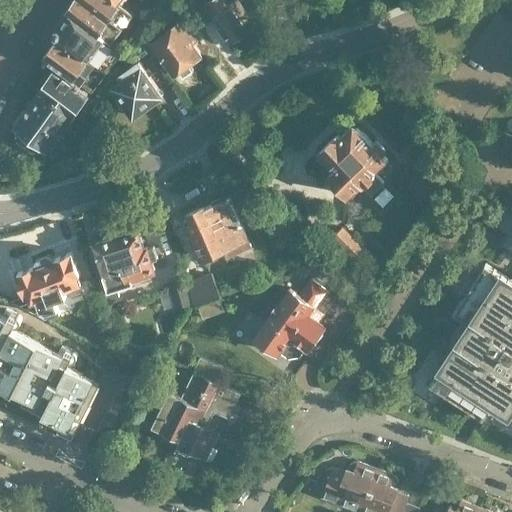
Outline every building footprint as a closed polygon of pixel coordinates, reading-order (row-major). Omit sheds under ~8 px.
[(87,0),(73,0),(68,9),(123,51),(124,50),(112,42),(123,27),(87,0)] [(121,3),(117,0),(87,0),(123,27),(134,13),(121,3)] [(208,0),(224,22),(218,26),(226,38),(232,34),(234,37),(257,22),(241,0),(208,0)] [(68,9),(53,33),(58,37),(59,36),(84,55),(84,54),(89,58),(105,67),(108,69),(122,50),(68,9)] [(149,28),(141,39),(145,44),(151,40),(174,74),(179,71),(184,77),(195,69),(190,62),(203,53),(194,41),(198,38),(184,17),(180,20),(155,37),(149,28)] [(58,37),(45,54),(93,91),(108,69),(105,67),(89,58),(84,54),(84,55),(59,36),(58,37)] [(107,93),(107,97),(108,100),(110,102),(113,104),(116,104),(118,103),(123,101),(134,116),(165,94),(143,63),(153,56),(145,44),(141,39),(118,73),(121,78),(111,85),(112,87),(109,89),(107,93)] [(42,87),(75,112),(90,91),(56,67),(42,87)] [(75,112),(42,87),(41,88),(27,108),(23,108),(16,118),(17,123),(16,123),(20,127),(18,130),(19,139),(33,150),(42,149),(45,146),(48,148),(51,144),(54,146),(61,136),(58,134),(74,112),(75,112)] [(329,173),(350,196),(362,184),(364,186),(367,183),(368,184),(375,177),(374,176),(377,173),(376,171),(389,157),(385,152),(387,150),(377,140),(374,142),(355,123),(341,136),(339,132),(319,151),(335,168),(329,173)] [(191,232),(202,258),(223,249),(227,258),(253,246),(249,237),(251,236),(244,221),(242,222),(241,220),(231,196),(230,196),(229,194),(206,204),(205,202),(188,210),(189,211),(183,213),(187,221),(183,222),(188,234),(191,232)] [(139,227),(95,241),(109,288),(106,289),(107,292),(108,295),(109,296),(112,297),(114,297),(119,296),(115,286),(134,280),(134,278),(159,270),(155,259),(158,258),(154,245),(149,246),(148,244),(145,244),(139,227)] [(346,258),(357,269),(371,254),(344,227),(333,238),(350,254),(346,258)] [(27,295),(29,295),(32,302),(37,300),(40,311),(45,313),(47,312),(49,318),(60,314),(56,299),(68,294),(66,289),(84,283),(81,274),(82,274),(72,252),(54,259),(53,256),(48,254),(38,258),(36,263),(37,266),(18,273),(27,295)] [(470,322),(430,383),(483,418),(487,411),(492,404),(511,417),(511,280),(485,264),(466,293),(454,312),(470,322)] [(220,295),(212,272),(188,280),(196,303),(220,295)] [(311,277),(301,292),(290,284),(254,334),(279,352),(280,351),(288,357),(288,358),(301,356),(301,355),(308,347),(326,324),(321,320),(326,312),(318,306),(329,290),(311,277)] [(191,302),(184,279),(168,283),(171,291),(160,294),(165,309),(176,305),(176,306),(191,302)] [(0,383),(46,406),(42,413),(69,426),(94,377),(68,364),(70,360),(72,360),(74,360),(76,359),(77,357),(78,356),(78,354),(77,352),(76,351),(62,344),(58,351),(12,328),(15,323),(16,324),(18,324),(20,323),(21,321),(22,319),(22,317),(21,316),(20,314),(6,308),(3,315),(0,313),(0,383)] [(176,449),(211,378),(195,370),(182,396),(170,390),(152,425),(165,432),(162,438),(178,446),(176,449)] [(211,378),(176,449),(189,455),(191,452),(207,460),(221,432),(208,426),(216,411),(235,420),(241,408),(236,405),(241,393),(211,378)] [(322,496),(363,511),(380,468),(360,461),(357,460),(353,461),(350,463),(348,469),(347,471),(333,467),(326,470),(319,488),(322,496)] [(380,468),(363,511),(364,511),(402,511),(409,495),(408,494),(407,496),(396,492),(399,486),(399,482),(398,478),(396,476),(394,474),(380,468)] [(434,511),(475,511),(478,506),(462,500),(458,510),(450,507),(448,511),(442,511),(436,510),(438,506),(437,506),(434,511)]
